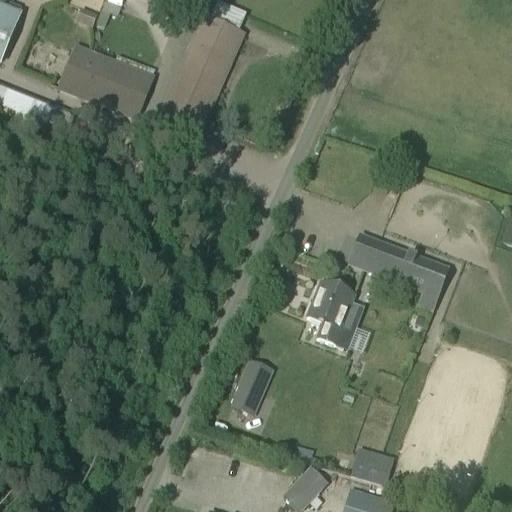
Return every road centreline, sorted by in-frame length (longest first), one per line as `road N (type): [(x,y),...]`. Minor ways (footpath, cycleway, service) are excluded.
road 1 (unclassified): [(366,0),(135,511)]
road 2 (track): [(0,397),(122,302),(189,277),(237,202),(276,198)]
